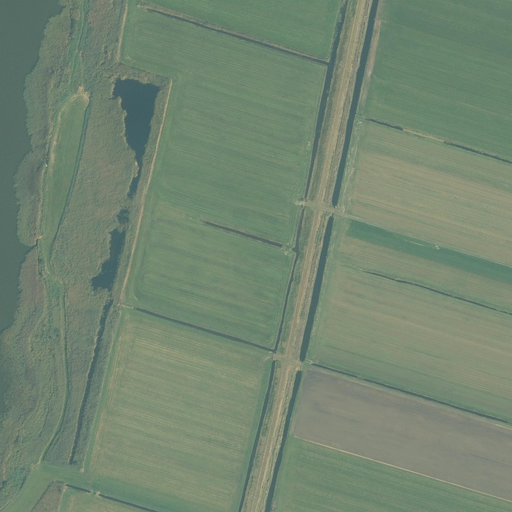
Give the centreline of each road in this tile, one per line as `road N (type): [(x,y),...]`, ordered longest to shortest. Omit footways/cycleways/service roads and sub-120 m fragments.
road 1 (track): [(361,0),(246,511)]
road 2 (track): [(511,64),(399,28),(386,0)]
